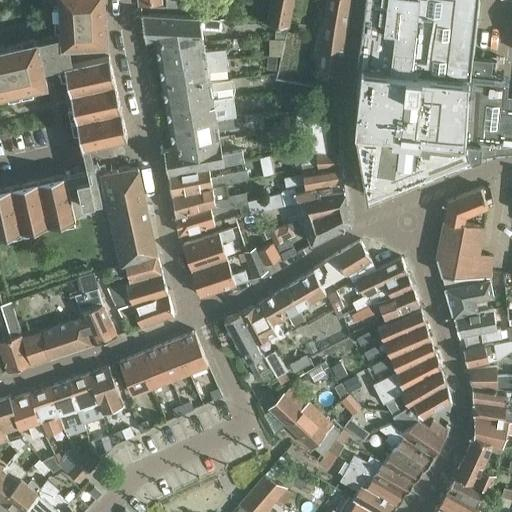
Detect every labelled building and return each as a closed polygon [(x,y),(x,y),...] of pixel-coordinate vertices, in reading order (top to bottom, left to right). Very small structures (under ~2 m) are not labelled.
[(57,0),(59,16),(105,13),(103,0),(57,0)] [(269,0),(265,20),(288,24),(292,0),(269,0)] [(327,0),(315,74),(321,75),(339,78),(343,35),(348,2),(348,0),(327,0)] [(511,92),(505,92),(506,78),(496,77),(497,67),(491,67),(492,55),(472,52),(477,0),(363,0),(356,65),(360,66),(354,128),(366,195),(480,151),(480,150),(498,147),(511,146),(511,92)] [(204,10),(220,13),(222,3),(205,1),(204,10)] [(63,62),(107,52),(106,42),(105,13),(59,16),(59,32),(36,38),(43,68),(64,63),(63,62)] [(154,37),(202,35),(201,26),(221,27),(220,17),(141,13),(145,39),(154,37)] [(158,60),(226,57),(225,48),(205,48),(202,35),(154,37),(158,60)] [(47,83),(43,68),(36,38),(9,44),(19,89),(47,83)] [(268,53),(281,51),(284,38),(268,38),(268,53)] [(0,93),(19,89),(9,44),(0,46),(0,93)] [(69,90),(114,80),(108,52),(107,52),(63,62),(64,63),(69,90)] [(162,82),(210,76),(208,68),(227,66),(226,57),(158,60),(162,82)] [(337,106),(339,78),(321,75),(321,107),(317,107),(317,111),(337,112),(337,106)] [(165,103),(233,96),(231,77),(210,79),(210,76),(162,82),(165,103)] [(75,117),(120,107),(114,80),(69,90),(75,117)] [(169,125),(235,115),(233,96),(165,103),(169,125)] [(120,107),(75,117),(82,145),(126,135),(120,107)] [(337,112),(317,111),(295,111),(295,114),(284,114),(284,127),(295,128),(296,149),(297,149),(339,150),(338,131),(337,112)] [(172,146),(220,138),(218,128),(237,124),(235,115),(169,125),(172,146)] [(167,172),(208,166),(244,159),(241,149),(222,152),(220,138),(172,146),(163,148),(167,172)] [(344,180),(339,150),(297,149),(301,167),(301,172),(283,176),(285,187),(293,185),(304,184),(305,189),(344,180)] [(121,263),(156,252),(137,166),(102,173),(96,161),(66,177),(75,217),(106,201),(121,263)] [(171,193),(224,182),(249,176),(247,168),(222,174),(209,176),(208,166),(167,172),(171,193)] [(75,217),(66,177),(65,173),(37,180),(47,224),(75,218),(75,217)] [(20,230),(47,224),(37,180),(10,186),(20,230)] [(301,218),(347,201),(344,180),(305,189),(304,184),(293,185),(281,190),(283,196),(294,192),(300,216),(301,218)] [(226,196),(226,195),(224,182),(171,193),(175,213),(214,202),(213,198),(226,196)] [(0,234),(20,230),(10,186),(0,187),(0,234)] [(441,273),(489,277),(491,267),(490,267),(493,255),(478,252),(480,239),(481,239),(483,225),(463,221),(465,214),(487,205),(480,186),(447,199),(436,257),(440,273),(441,273)] [(214,202),(175,213),(179,232),(214,222),(211,211),(235,205),(234,202),(237,201),(240,213),(249,211),(244,191),(226,195),(226,196),(213,198),(214,202)] [(301,218),(300,216),(287,220),(288,221),(268,229),(274,242),(295,233),(292,227),(302,223),(311,243),(350,221),(347,201),(301,218)] [(191,267),(226,256),(221,241),(234,237),(231,226),(182,241),(191,267)] [(313,269),(322,287),(371,259),(360,238),(312,267),(313,269)] [(258,248),(266,262),(278,255),(271,241),(258,248)] [(266,262),(258,248),(256,245),(244,250),(247,258),(253,276),(269,267),(266,262)] [(240,260),(247,258),(244,250),(237,253),(240,260)] [(130,279),(161,271),(156,252),(121,263),(111,267),(113,276),(128,271),(130,279)] [(226,256),(191,267),(199,293),(247,278),(244,268),(231,273),(226,256)] [(376,286),(407,272),(401,257),(355,279),(362,294),(367,291),(376,286)] [(334,309),(322,287),(313,269),(286,285),(298,308),(320,294),(329,311),(334,309)] [(117,306),(167,290),(161,271),(130,279),(114,283),(106,286),(117,306)] [(381,298),(411,284),(407,272),(376,286),(381,298)] [(493,295),(489,277),(441,273),(453,315),(488,308),(485,297),(493,295)] [(81,316),(89,342),(116,333),(101,304),(97,286),(95,287),(92,277),(79,282),(83,291),(74,293),(79,310),(81,316)] [(381,298),(373,302),(357,309),(350,312),(354,320),(380,308),(384,317),(419,303),(411,284),(381,298)] [(304,318),(298,308),(286,285),(260,301),(279,337),(280,338),(285,336),(277,321),(288,314),(293,324),(304,318)] [(167,290),(117,306),(122,315),(136,311),(140,324),(173,312),(167,290)] [(357,309),(373,302),(367,291),(362,294),(362,295),(352,300),(357,309)] [(29,362),(21,335),(20,332),(11,300),(1,304),(11,335),(0,338),(0,346),(7,370),(29,362)] [(272,341),(279,337),(260,301),(239,311),(256,342),(269,336),(272,341)] [(384,341),(425,321),(420,306),(377,325),(384,341)] [(493,344),(493,343),(493,341),(481,342),(481,340),(500,338),(498,327),(496,328),(493,306),(488,308),(453,315),(459,335),(462,348),(493,344)] [(263,355),(256,342),(239,311),(224,318),(256,376),(261,374),(260,372),(270,367),(263,355)] [(49,356),(89,342),(81,316),(41,329),(49,356)] [(389,353),(429,334),(425,321),(384,341),(389,353)] [(29,362),(49,356),(41,329),(21,335),(29,362)] [(356,335),(360,344),(372,338),(368,329),(356,335)] [(174,338),(187,370),(206,363),(194,330),(174,338)] [(396,370),(435,351),(429,334),(389,353),(396,370)] [(168,377),(187,370),(174,338),(156,345),(168,377)] [(511,338),(493,343),(496,359),(498,358),(511,348),(511,338)] [(363,349),(367,358),(380,351),(375,343),(363,349)] [(489,361),(496,359),(493,344),(462,348),(466,364),(489,361)] [(158,381),(168,377),(156,345),(137,352),(150,385),(152,384),(155,390),(161,388),(158,381)] [(263,355),(270,367),(278,381),(289,375),(277,354),(274,349),(263,355)] [(387,400),(399,391),(441,368),(435,351),(396,370),(395,371),(398,380),(382,392),(387,400)] [(130,392),(150,385),(137,352),(118,360),(130,392)] [(370,363),(375,371),(387,365),(382,357),(370,363)] [(108,363),(88,371),(100,408),(122,401),(108,363)] [(509,391),(511,390),(511,387),(511,388),(511,382),(507,382),(507,373),(496,373),(496,364),(467,368),(471,384),(471,385),(509,391)] [(407,403),(445,382),(441,368),(399,391),(407,403)] [(101,412),(100,408),(88,371),(68,378),(77,406),(87,403),(92,415),(101,412)] [(58,412),(77,406),(68,378),(49,385),(58,412)] [(352,395),(365,406),(373,397),(352,378),(347,383),(356,391),(352,395)] [(434,410),(450,400),(445,382),(407,403),(407,404),(401,409),(392,415),(396,421),(391,425),(398,430),(417,418),(418,419),(422,417),(434,410)] [(286,423),(307,401),(289,384),(268,406),(286,423)] [(60,416),(58,412),(49,385),(29,392),(39,420),(43,432),(63,425),(60,416)] [(511,390),(509,391),(471,385),(472,400),(506,405),(511,406),(511,405),(511,390)] [(207,391),(211,399),(220,395),(216,388),(207,391)] [(29,392),(10,398),(19,427),(28,423),(32,437),(43,433),(43,432),(39,420),(29,392)] [(19,427),(10,398),(9,394),(0,396),(0,442),(7,440),(9,440),(6,431),(19,427)] [(392,415),(401,409),(393,397),(385,402),(392,415)] [(179,404),(181,411),(191,407),(188,399),(179,404)] [(450,400),(434,410),(447,420),(450,400)] [(504,418),(506,405),(472,400),(473,415),(498,418),(504,418)] [(323,454),(327,449),(333,439),(340,429),(333,422),(331,424),(307,401),(286,423),(309,446),(311,444),(323,454)] [(173,415),(181,411),(179,404),(170,408),(173,415)] [(60,416),(63,425),(66,432),(72,430),(66,414),(60,416)] [(511,419),(504,418),(498,418),(473,415),(473,435),(498,447),(501,446),(506,430),(511,431),(511,419)] [(428,426),(418,419),(417,418),(398,430),(397,430),(433,454),(441,441),(443,438),(444,433),(445,428),(432,419),(428,426)] [(135,423),(138,430),(147,426),(144,419),(135,423)] [(398,430),(391,425),(388,423),(378,427),(397,441),(392,448),(423,467),(433,454),(397,430),(398,430)] [(333,439),(341,444),(350,432),(342,427),(340,430),(340,429),(333,439)] [(109,432),(112,441),(123,438),(120,428),(109,432)] [(91,439),(95,450),(101,456),(111,446),(107,434),(91,439)] [(499,452),(501,446),(498,447),(473,435),(463,455),(462,458),(483,467),(491,449),(499,452)] [(16,450),(25,442),(20,436),(9,440),(7,440),(16,450)] [(343,445),(341,444),(333,439),(327,449),(335,454),(336,454),(343,445)] [(0,498),(1,500),(21,477),(24,473),(26,471),(27,470),(13,459),(27,445),(25,442),(16,450),(6,462),(5,462),(0,469),(0,498)] [(68,472),(80,462),(77,460),(72,446),(64,451),(58,460),(58,461),(60,466),(60,465),(68,472)] [(414,480),(423,467),(392,448),(391,448),(382,460),(381,461),(414,480)] [(328,465),(335,454),(327,449),(323,454),(319,460),(328,465)] [(60,466),(58,461),(57,461),(53,452),(41,459),(38,456),(38,457),(49,468),(49,467),(53,470),(60,466)] [(381,461),(382,460),(369,454),(366,460),(353,453),(348,461),(349,462),(405,492),(414,480),(381,461)] [(491,471),(483,467),(462,458),(454,473),(481,485),(484,487),(489,489),(496,473),(491,471)] [(80,462),(68,472),(77,480),(87,469),(80,462)] [(395,504),(405,492),(349,462),(342,473),(395,504)] [(254,485),(272,495),(280,482),(266,472),(254,485)] [(377,511),(389,511),(395,504),(342,473),(339,479),(356,489),(351,497),(377,511)] [(484,487),(481,485),(454,473),(446,489),(472,502),(486,511),(493,500),(481,494),(484,487)] [(16,511),(18,511),(38,491),(37,490),(41,486),(31,478),(27,482),(21,477),(1,500),(16,511)] [(87,490),(94,497),(100,490),(92,484),(87,490)] [(272,495),(288,504),(294,494),(279,484),(272,495)] [(260,511),(264,506),(273,511),(296,511),(264,493),(264,492),(254,485),(239,504),(252,511),(260,511)] [(488,511),(486,511),(472,502),(446,489),(437,505),(448,511),(488,511)] [(56,511),(67,503),(63,499),(54,492),(47,500),(38,491),(18,511),(56,511)] [(377,511),(351,497),(347,495),(337,510),(339,511),(377,511)] [(77,511),(67,503),(56,511),(77,511)]
